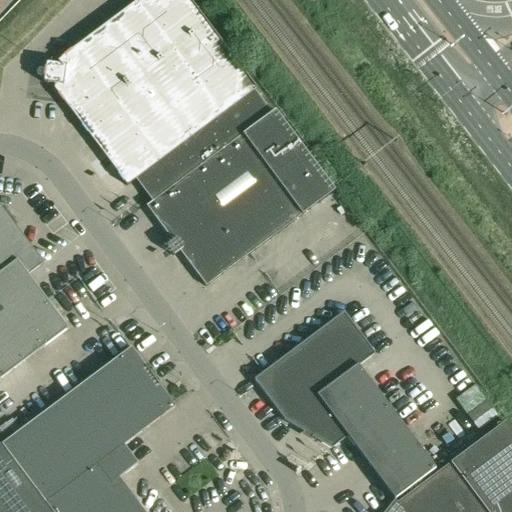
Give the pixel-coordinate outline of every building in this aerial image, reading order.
[(46,65),(43,83),(54,85),(54,89),(77,121),(93,141),(127,186),(129,185),(135,180),(152,203),(242,136),(273,113),(256,90),(188,0),(139,0),(57,62),(56,67),(46,65)] [(152,203),(146,207),(160,227),(172,243),(166,247),(173,257),(180,253),(206,287),(302,216),(335,192),(275,111),(273,113),(242,136),(152,203)] [(0,379),(24,362),(67,330),(47,303),(24,275),(36,266),(0,217),(0,379)] [(394,501),(436,470),(358,367),(374,355),(343,314),(262,375),(254,381),(285,422),(331,450),(347,438),(394,501)] [(1,446),(51,511),(142,511),(118,480),(138,465),(123,446),(175,408),(131,349),(1,446)] [(511,511),(511,432),(505,423),(396,505),(390,511),(511,511)] [(48,511),(0,446),(0,511),(48,511)]
